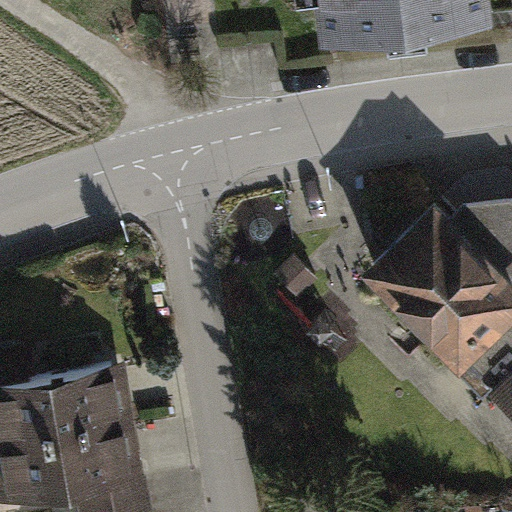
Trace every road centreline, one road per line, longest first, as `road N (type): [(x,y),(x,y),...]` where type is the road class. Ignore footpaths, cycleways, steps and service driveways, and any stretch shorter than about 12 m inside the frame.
road 1 (residential): [(174,153),(230,511)]
road 2 (residential): [(511,88),(409,101),(174,153)]
road 3 (track): [(35,0),(109,53),(174,153)]
road 4 (residential): [(174,153),(0,216)]
